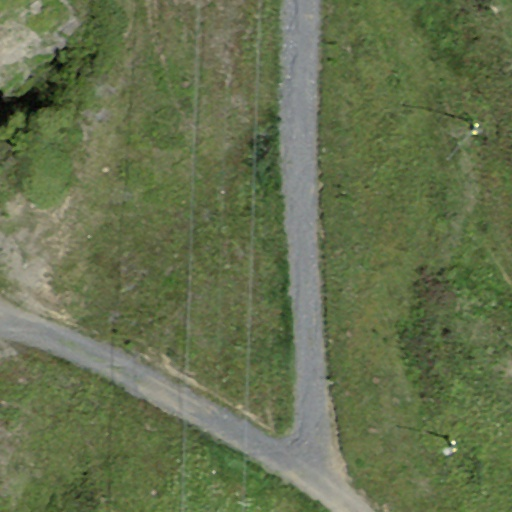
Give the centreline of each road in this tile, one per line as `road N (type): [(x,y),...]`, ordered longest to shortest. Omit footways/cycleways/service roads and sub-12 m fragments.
road 1 (track): [(299,476),(277,0)]
road 2 (track): [(0,333),(107,370),(299,476),(337,511)]
